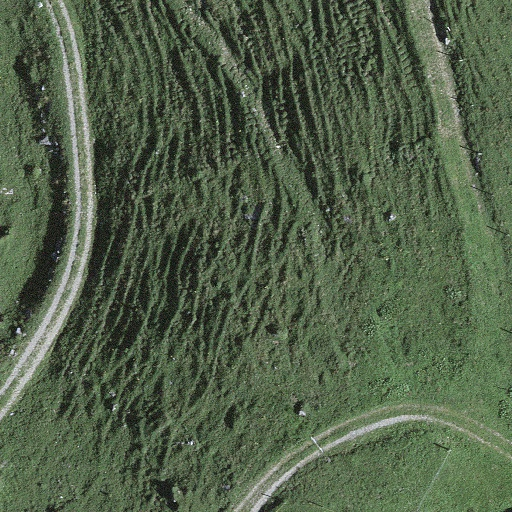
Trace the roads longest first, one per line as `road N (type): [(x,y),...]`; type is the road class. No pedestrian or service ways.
road 1 (track): [(419,0),(482,243),(489,360),(476,434)]
road 2 (track): [(56,0),(73,70),(78,260),(0,402)]
road 3 (track): [(246,511),(269,477),(312,447),(406,410),(443,413),(511,449)]
